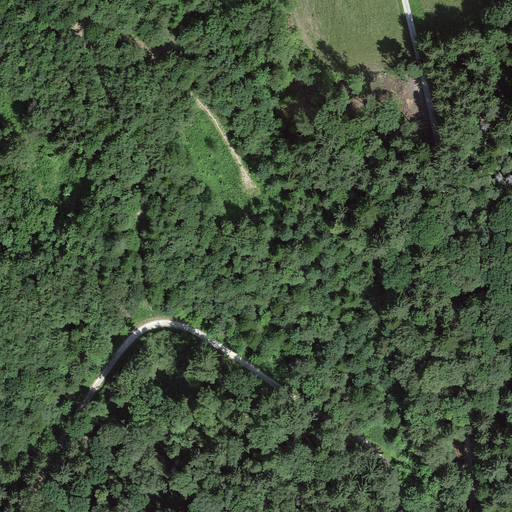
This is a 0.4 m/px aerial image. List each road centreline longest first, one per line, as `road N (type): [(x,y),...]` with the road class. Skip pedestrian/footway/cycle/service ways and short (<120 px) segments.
road 1 (track): [(400,511),(386,468),(363,442),(189,324),(160,321),(135,332),(16,511)]
road 2 (track): [(405,0),(447,206),(468,457)]
road 3 (track): [(75,24),(99,24),(146,50),(224,130),(249,181)]
road 4 (track): [(75,24),(146,160),(140,219)]
